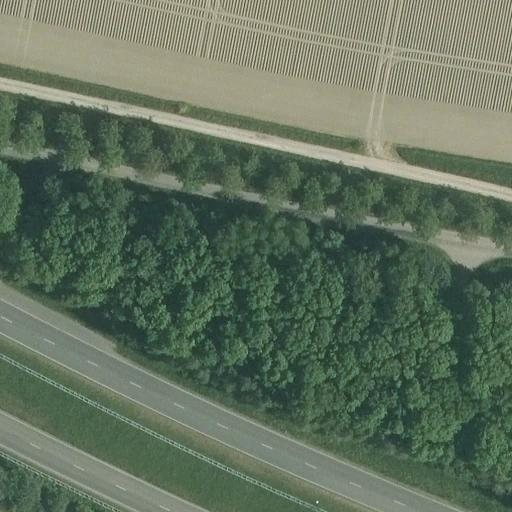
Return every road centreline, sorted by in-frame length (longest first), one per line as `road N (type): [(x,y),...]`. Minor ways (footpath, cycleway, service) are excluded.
road 1 (unclassified): [(511,195),(0,85)]
road 2 (unclassified): [(511,242),(0,148)]
road 3 (trunk): [(423,511),(125,380),(0,315)]
road 4 (trunk): [(0,425),(177,511)]
